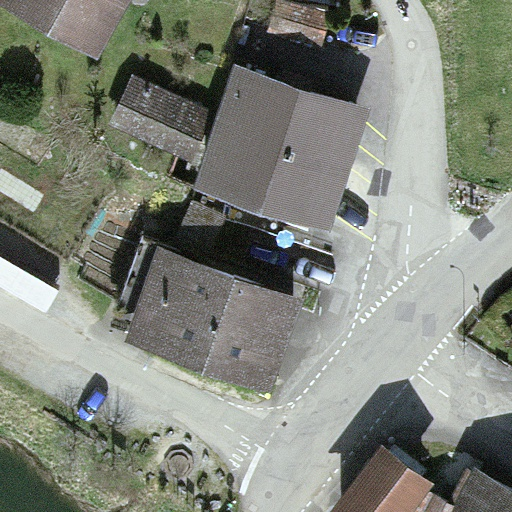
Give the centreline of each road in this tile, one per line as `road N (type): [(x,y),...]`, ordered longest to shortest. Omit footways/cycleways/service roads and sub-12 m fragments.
road 1 (unclassified): [(397,0),(421,105),(400,338)]
road 2 (residential): [(294,462),(0,299)]
road 3 (tertiary): [(294,462),(400,338)]
road 4 (tertiary): [(400,338),(511,231)]
road 5 (residential): [(511,438),(415,364),(400,338)]
